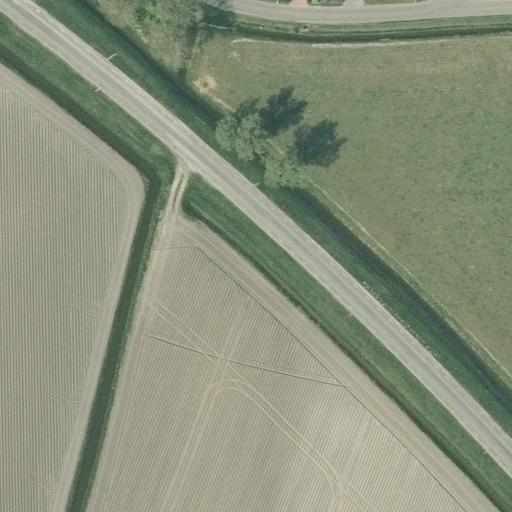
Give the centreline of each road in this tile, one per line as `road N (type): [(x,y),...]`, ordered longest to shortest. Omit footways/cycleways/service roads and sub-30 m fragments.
road 1 (primary): [(511,462),(240,194),(1,0)]
road 2 (unclassified): [(511,6),(311,16),(221,0)]
